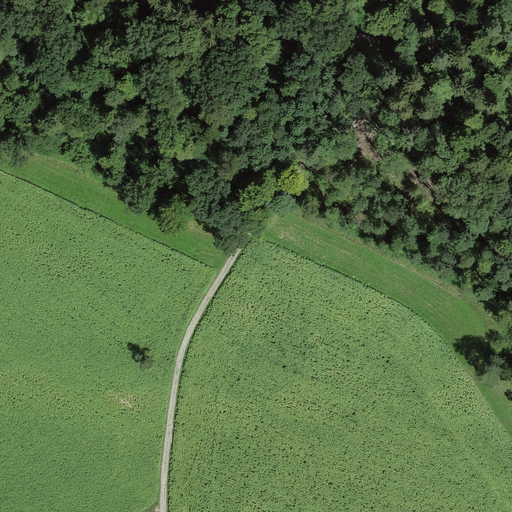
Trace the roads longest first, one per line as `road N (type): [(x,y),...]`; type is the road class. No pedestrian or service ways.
road 1 (track): [(161,496),(178,358),(194,317),(299,164),(400,99),(412,68),(465,0)]
road 2 (track): [(310,0),(381,59),(412,68)]
